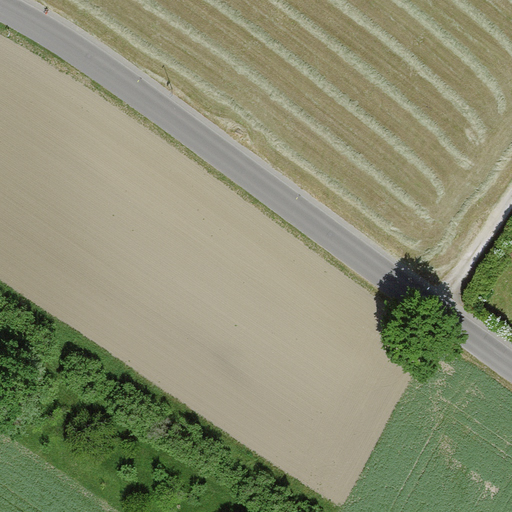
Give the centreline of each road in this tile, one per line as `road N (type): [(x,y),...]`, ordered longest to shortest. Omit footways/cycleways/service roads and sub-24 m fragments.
road 1 (unclassified): [(0,4),(90,57),(511,363)]
road 2 (track): [(328,509),(423,332),(511,196)]
